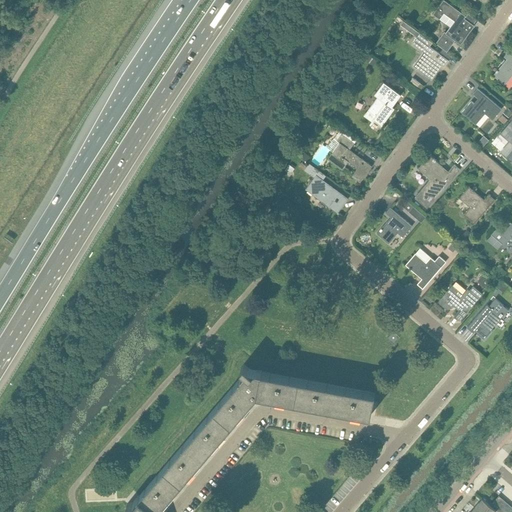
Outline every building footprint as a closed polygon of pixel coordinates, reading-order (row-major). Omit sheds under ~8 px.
[(444,0),(443,0),(433,14),(440,19),(441,17),(452,25),(446,33),(444,32),(436,43),(447,51),(455,40),(461,44),(474,25),(473,24),(464,18),(460,15),(461,13),(444,0)] [(403,21),(401,25),(413,35),(416,31),(403,21)] [(417,37),(412,44),(427,54),(417,69),(431,79),(440,67),(438,66),(440,64),(444,67),(449,60),(448,60),(439,53),(429,46),(432,42),(420,33),(417,37)] [(511,53),(506,49),(502,54),(508,60),(504,65),(502,64),(497,70),(497,69),(495,71),(496,72),(493,75),(505,85),(511,76),(511,53)] [(392,107),(393,105),(401,95),(397,92),(384,82),(374,95),(377,97),(364,115),(372,122),(374,120),(381,126),(394,108),(392,107)] [(462,112),(476,124),(485,113),(492,120),(502,109),(477,88),(473,94),(479,99),(475,104),(471,101),(462,112)] [(503,113),(508,118),(511,114),(511,112),(507,109),(503,113)] [(508,119),(502,115),(499,119),(504,124),(508,119)] [(511,119),(500,133),(511,143),(511,149),(506,157),(509,160),(511,161),(511,119)] [(368,171),(372,166),(349,150),(354,143),(341,134),(336,141),(333,139),(327,148),(333,152),(328,159),(342,169),(348,161),(358,168),(352,176),(360,182),(365,175),(364,174),(366,170),(368,171)] [(301,157),(308,163),(312,158),(305,152),(301,157)] [(429,155),(418,169),(431,179),(415,198),(427,208),(460,170),(454,164),(447,173),(441,168),(442,166),(435,161),(436,160),(433,158),(429,155)] [(308,166),(304,170),(314,177),(305,189),(321,201),(327,205),(338,213),(348,198),(323,180),(326,175),(309,163),(308,166)] [(463,214),(474,224),(495,200),(490,195),(484,201),(479,197),(480,196),(474,191),(474,190),(473,189),(472,189),(469,186),(459,198),(469,207),(463,214)] [(413,206),(409,211),(419,220),(424,215),(413,206)] [(397,233),(403,237),(412,226),(390,207),(386,213),(392,218),(388,223),(387,222),(381,228),(379,230),(380,230),(377,233),(388,243),(397,233)] [(495,230),(491,234),(502,244),(511,252),(511,223),(511,222),(510,220),(509,221),(506,218),(495,230)] [(470,236),(465,231),(460,237),(465,242),(470,236)] [(457,248),(452,243),(448,248),(453,253),(457,248)] [(416,252),(405,265),(409,268),(410,270),(411,269),(417,274),(418,273),(423,277),(417,284),(423,289),(446,261),(439,255),(435,261),(430,257),(426,261),(416,252)] [(500,266),(493,274),(499,279),(506,271),(500,266)] [(481,284),(486,288),(493,280),(488,276),(481,284)] [(502,282),(498,287),(504,293),(509,287),(502,282)] [(463,294),(452,285),(438,302),(446,309),(452,308),(455,305),(460,309),(454,316),(460,320),(482,294),(473,286),(469,290),(467,289),(463,294)] [(473,332),(477,328),(478,329),(476,332),(484,338),(509,310),(495,298),(489,306),(487,304),(467,327),(473,332)] [(393,330),(387,337),(394,343),(400,336),(393,330)] [(238,379),(239,379),(256,394),(257,394),(371,416),(375,392),(249,369),(244,364),(241,368),(245,371),(238,379)] [(150,511),(155,510),(156,511),(256,394),(239,379),(139,496),(139,495),(133,502),(127,504),(128,508),(134,507),(135,511),(150,511)] [(490,505),(495,509),(503,500),(499,496),(490,505)] [(494,511),(496,510),(495,509),(490,505),(482,498),(474,507),(479,511),(494,511)] [(496,510),(498,511),(500,511),(508,503),(503,500),(495,509),(496,510)] [(500,511),(507,511),(511,507),(508,503),(500,511)]
